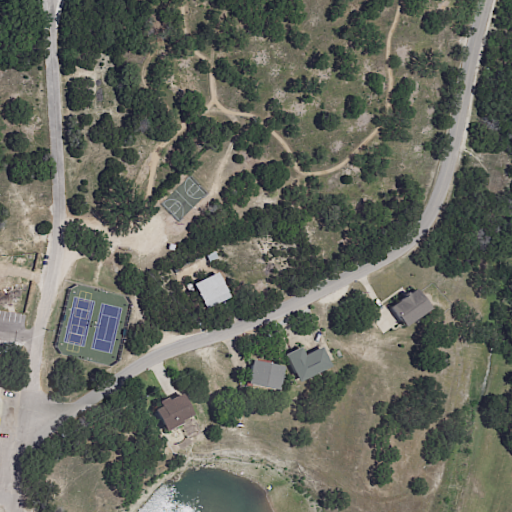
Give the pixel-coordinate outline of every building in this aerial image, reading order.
[(228,298),(204,310),(192,285),(216,274),(228,298)] [(418,296),(428,310),(402,329),(388,309),(397,302),(397,301),(404,296),(403,295),(406,293),(407,295),(414,290),(418,296)] [(327,364),(329,368),(296,384),(283,356),(299,348),(303,356),(319,349),(327,364)] [(247,373),(250,361),(281,368),(276,392),(245,385),(247,373)] [(189,417),(177,423),(178,425),(161,433),(151,412),(158,408),(156,404),(165,399),(166,402),(179,395),(189,417)]
